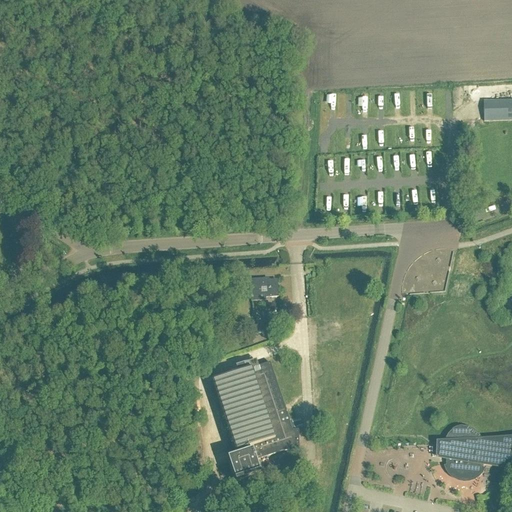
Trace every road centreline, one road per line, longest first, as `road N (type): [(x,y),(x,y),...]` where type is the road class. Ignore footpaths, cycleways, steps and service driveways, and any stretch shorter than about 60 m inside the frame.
road 1 (track): [(0,66),(274,173),(273,238)]
road 2 (tertiary): [(84,251),(409,228)]
road 3 (unclassified): [(409,228),(351,489)]
